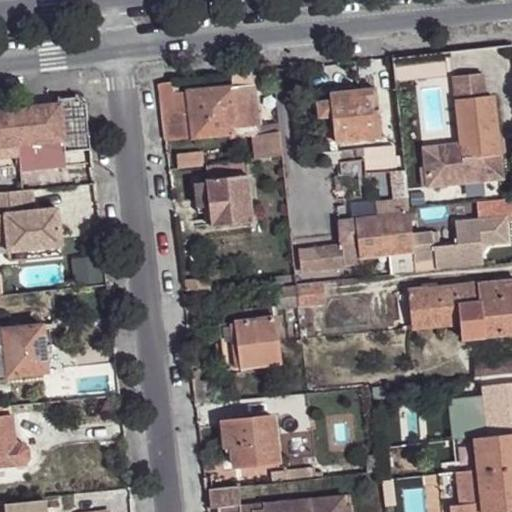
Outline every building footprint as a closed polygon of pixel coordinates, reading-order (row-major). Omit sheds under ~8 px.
[(482,74),(454,77),(461,144),(423,148),(427,186),(502,178),(493,97),(485,97),(482,74)] [(249,132),(249,136),(253,135),(256,158),(281,156),(279,132),(257,135),(256,131),(259,131),(253,85),(187,91),(187,92),(173,94),(172,82),(159,84),(165,139),(249,132)] [(316,96),(319,118),(333,116),(336,142),(381,137),(375,88),(331,93),(331,94),(316,96)] [(0,111),(0,159),(61,155),(61,168),(93,165),(92,152),(94,152),(90,103),(80,95),(61,97),(61,105),(0,111)] [(381,146),(364,148),(365,161),(364,174),(385,173),(381,146)] [(337,151),(338,164),(365,161),(364,148),(337,151)] [(177,153),(179,167),(204,164),(204,163),(203,154),(202,151),(177,153)] [(217,152),(203,154),(204,163),(219,161),(217,152)] [(205,164),(207,178),(205,178),(206,182),(195,183),(196,197),(208,195),(209,211),(211,226),(253,221),(245,160),(205,164)] [(365,161),(338,164),(339,176),(364,174),(365,161)] [(33,190),(0,192),(0,214),(35,212),(33,190)] [(208,195),(196,197),(198,213),(209,211),(208,195)] [(55,211),(43,212),(44,223),(56,222),(55,211)] [(35,212),(0,214),(0,239),(4,240),(5,252),(58,248),(56,222),(44,223),(43,212),(35,212)] [(387,215),(338,221),(341,246),(298,250),(300,270),(345,265),(344,263),(363,262),(362,257),(402,252),(403,263),(393,264),(394,275),(415,273),(414,262),(411,235),(410,218),(387,220),(387,215)] [(411,235),(414,262),(419,262),(434,260),(435,271),(482,267),(481,250),(484,246),(507,244),(504,219),(453,224),(456,244),(433,247),(431,233),(411,235)] [(58,248),(5,252),(5,262),(59,258),(58,248)] [(102,258),(73,257),(73,281),(101,281),(102,258)] [(271,278),(271,287),(295,285),(294,277),(271,278)] [(196,280),(184,281),(185,291),(197,290),(196,280)] [(511,282),(478,285),(482,319),(496,317),(498,333),(511,331),(511,282)] [(322,283),(295,285),(298,306),(298,307),(324,304),(322,283)] [(277,288),(279,308),(286,307),(298,306),(295,285),(277,288)] [(409,291),(414,328),(460,323),(461,331),(483,328),(482,319),(478,285),(409,291)] [(298,306),(286,307),(290,341),(302,339),(298,307),(298,306)] [(233,311),(234,322),(218,324),(224,369),(280,361),(275,317),(273,317),(272,307),(233,311)] [(483,328),(461,331),(462,337),(498,333),(496,317),(482,319),(483,328)] [(50,324),(43,325),(46,354),(53,354),(50,324)] [(3,329),(8,376),(48,371),(46,354),(43,325),(3,329)] [(3,329),(0,328),(0,376),(8,376),(3,329)] [(511,358),(477,362),(478,378),(511,374),(511,358)] [(215,381),(193,383),(195,403),(217,401),(215,381)] [(511,383),(483,387),(486,421),(511,418),(511,383)] [(0,406),(0,466),(17,464),(24,464),(29,457),(27,446),(22,442),(14,442),(11,416),(1,417),(0,407),(0,406)] [(409,407),(394,409),(395,420),(411,418),(409,407)] [(29,414),(11,416),(14,442),(22,442),(33,440),(29,414)] [(222,422),(225,444),(231,443),(234,466),(278,461),(273,417),(222,422)] [(511,433),(475,438),(479,470),(458,472),(462,505),(451,506),(451,511),(504,511),(511,511),(511,433)] [(379,454),(365,456),(367,473),(381,471),(379,454)] [(312,469),(271,473),(272,482),(313,478),(312,469)] [(458,472),(447,473),(451,506),(462,505),(458,472)] [(238,487),(209,490),(211,508),(218,508),(240,505),(238,487)] [(241,511),(238,511),(345,511),(344,494),(309,498),(310,504),(298,505),(297,499),(263,503),(264,509),(241,511)] [(8,511),(0,511),(47,511),(47,509),(46,501),(8,505),(8,511)]
